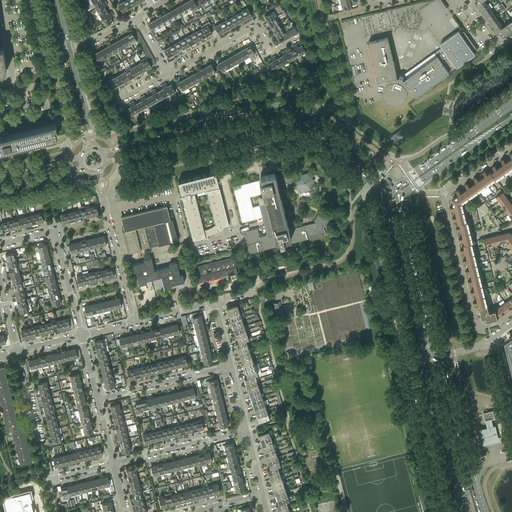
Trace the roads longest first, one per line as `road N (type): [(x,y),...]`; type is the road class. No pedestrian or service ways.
road 1 (residential): [(473,322),(443,199),(511,144)]
road 2 (secondary): [(396,186),(303,110),(246,111)]
road 3 (secondary): [(387,192),(426,359)]
road 4 (secondary): [(441,356),(398,192)]
road 5 (residential): [(239,234),(192,244),(172,195),(107,212)]
road 6 (residential): [(80,335),(55,230),(0,244)]
road 7 (secondary): [(249,127),(295,121),(387,192)]
road 8 (residential): [(168,74),(255,26),(270,53),(295,39)]
road 9 (secondary): [(246,111),(103,152)]
road 10 (secondary): [(105,162),(249,127)]
road 11 (secondary): [(511,104),(396,186)]
road 12 (residential): [(113,463),(246,430)]
road 13 (residential): [(97,398),(230,366)]
road 14 (secondary): [(398,192),(511,117)]
road 15 (secondary): [(474,484),(441,356)]
road 16 (residential): [(47,477),(15,351)]
road 17 (residential): [(239,234),(224,184),(257,164),(249,127)]
